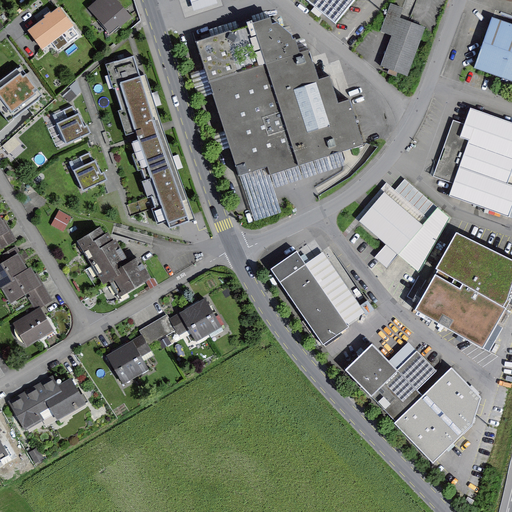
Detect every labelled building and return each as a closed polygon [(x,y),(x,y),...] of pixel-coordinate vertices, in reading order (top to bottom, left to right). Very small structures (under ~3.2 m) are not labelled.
[(127,18),(113,0),(94,0),(86,6),(107,34),(127,18)] [(216,0),(190,0),(194,11),(217,4),(216,0)] [(305,0),(335,24),(354,0),(305,0)] [(392,35),(381,66),(407,75),(424,28),(399,18),(403,9),(391,5),(381,31),(392,35)] [(78,35),(59,10),(27,34),(40,51),(55,40),(61,48),(78,35)] [(507,81),(511,67),(511,24),(492,17),(474,69),(507,81)] [(279,44),(272,24),(270,18),(195,42),(209,83),(300,54),(295,39),(293,40),(279,44)] [(279,44),(293,40),(292,34),(277,22),(272,24),(279,44)] [(209,83),(218,112),(319,80),(309,51),(300,54),(209,83)] [(188,223),(140,78),(137,79),(131,59),(103,68),(110,88),(107,89),(123,137),(131,134),(134,144),(126,146),(135,173),(138,172),(141,182),(139,183),(144,200),(129,205),(132,216),(148,211),(153,226),(164,222),(167,230),(188,223)] [(0,101),(13,117),(40,95),(36,90),(42,85),(22,61),(0,79),(0,101)] [(319,80),(218,112),(239,176),(267,167),(270,175),(364,145),(349,100),(338,103),(330,76),(319,80)] [(54,125),(63,145),(88,135),(79,114),(76,115),(72,107),(52,116),(56,124),(54,125)] [(453,121),(439,160),(460,167),(507,184),(511,170),(511,123),(471,108),(465,125),(453,121)] [(72,171),(80,193),(105,184),(96,161),(93,163),(89,155),(71,162),(74,170),(72,171)] [(454,183),(460,167),(439,160),(433,176),(454,183)] [(509,217),(511,207),(511,185),(507,184),(460,167),(454,183),(450,196),(509,217)] [(422,225),(384,192),(359,221),(386,244),(374,257),(387,268),(398,255),(419,272),(450,218),(437,207),(422,225)] [(72,220),(58,213),(52,223),(66,231),(72,220)] [(125,292),(148,278),(142,269),(144,269),(137,258),(128,264),(114,240),(112,242),(107,234),(102,237),(97,230),(85,237),(86,238),(82,241),(87,248),(84,250),(93,265),(96,263),(101,272),(99,274),(104,282),(109,278),(118,293),(124,290),(125,292)] [(436,269),(438,270),(506,309),(510,302),(511,295),(511,259),(456,233),(436,269)] [(314,239),(271,268),(322,344),(366,314),(314,239)] [(10,280),(24,271),(15,256),(0,265),(0,288),(11,282),(10,280)] [(29,269),(24,271),(10,280),(11,282),(0,288),(0,291),(7,304),(25,293),(35,310),(52,300),(42,283),(38,285),(29,269)] [(483,349),(506,309),(438,270),(415,310),(483,349)] [(200,304),(193,308),(207,330),(211,337),(223,330),(220,326),(221,326),(205,299),(200,302),(200,304)] [(186,310),(172,318),(180,332),(188,328),(194,338),(207,330),(193,308),(186,312),(186,310)] [(38,311),(12,327),(26,349),(52,334),(38,311)] [(168,316),(161,320),(169,333),(175,329),(168,316)] [(161,320),(154,324),(162,337),(169,333),(161,320)] [(162,337),(154,324),(147,328),(155,341),(162,337)] [(155,341),(147,328),(140,332),(148,345),(155,341)] [(127,346),(120,350),(134,373),(146,366),(141,355),(148,351),(140,337),(127,345),(127,346)] [(345,369),(394,423),(423,395),(417,389),(436,370),(416,350),(397,369),(372,343),(345,369)] [(134,373),(120,350),(113,354),(113,353),(107,356),(121,380),(134,373)] [(452,367),(423,395),(394,423),(433,462),(473,424),(481,397),(452,367)] [(26,439),(85,403),(70,378),(56,386),(50,376),(4,403),(26,439)] [(0,460),(10,454),(0,438),(0,460)]
